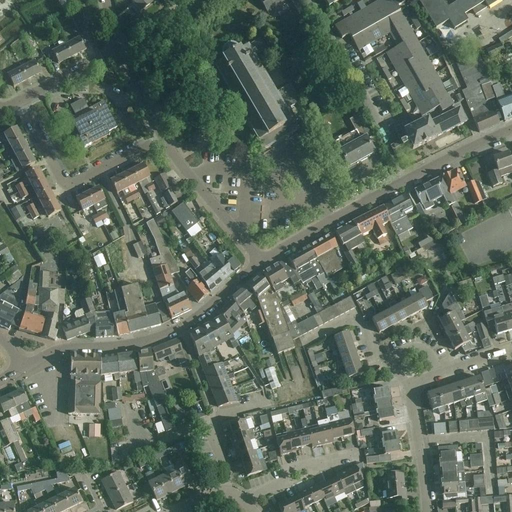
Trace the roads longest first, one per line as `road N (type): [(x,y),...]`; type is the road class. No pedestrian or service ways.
road 1 (tertiary): [(21,367),(163,337),(260,263)]
road 2 (residential): [(408,177),(307,0)]
road 3 (residential): [(162,138),(65,185),(21,102)]
road 4 (tertiary): [(260,263),(408,177)]
road 5 (residential): [(260,263),(162,138)]
road 6 (residential): [(240,501),(279,487),(290,472),(351,461)]
